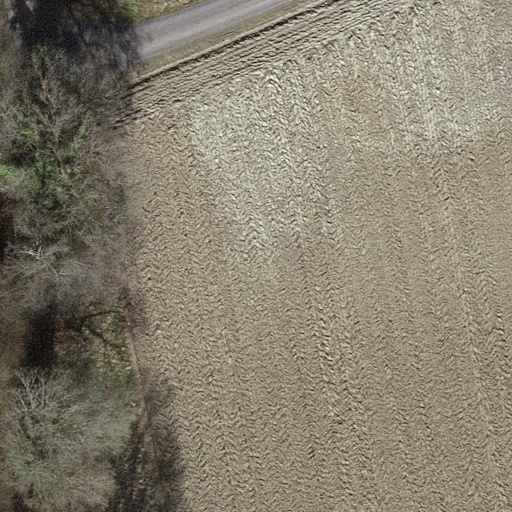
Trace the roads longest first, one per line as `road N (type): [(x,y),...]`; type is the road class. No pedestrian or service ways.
road 1 (track): [(0,136),(44,84),(119,50)]
road 2 (track): [(119,50),(255,0)]
